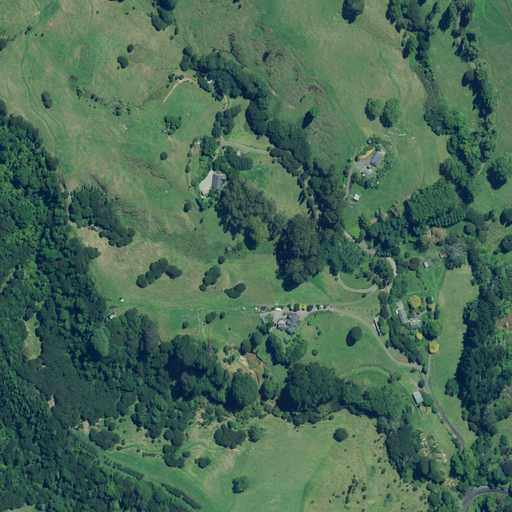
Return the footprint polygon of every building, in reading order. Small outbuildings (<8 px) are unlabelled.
[(212,72),(204,78),(208,83),(216,77),(212,72)] [(371,172),(366,167),(362,171),(364,173),(363,175),(366,178),(371,172)] [(226,175),(214,174),(212,187),(221,188),(222,180),(226,180),(226,175)] [(210,193),(208,188),(202,191),(204,196),(201,196),(202,198),(204,197),(204,196),(210,193)] [(409,321),(404,307),(396,310),(397,314),(398,313),(402,323),(409,321)] [(117,314),(113,310),(108,314),(111,318),(117,314)] [(287,330),(296,332),(300,315),(288,312),(286,323),(278,322),(277,328),(282,329),(284,330),(284,329),(287,330)] [(381,317),(375,319),(380,335),(387,332),(381,317)] [(424,400),(420,390),(413,393),(418,402),(424,400)]
